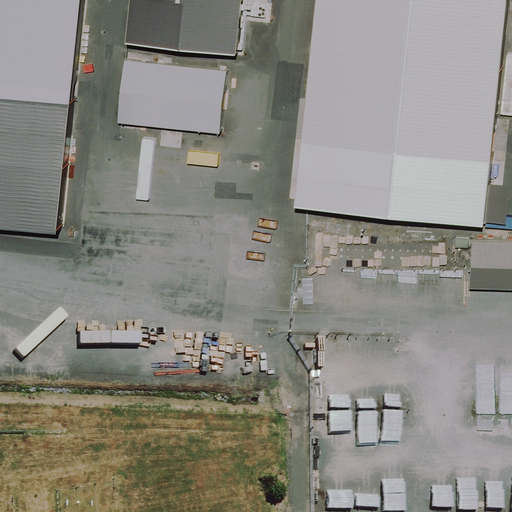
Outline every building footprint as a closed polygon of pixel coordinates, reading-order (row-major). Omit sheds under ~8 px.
[(0,0),(0,224),(54,230),(76,0),(0,0)] [(132,0),(128,49),(238,59),(243,0),(132,0)] [(314,0),(294,202),(479,222),(502,0),(314,0)] [(228,73),(126,62),(119,125),(221,136),(228,73)] [(511,239),(465,239),(465,287),(511,287),(511,239)]
